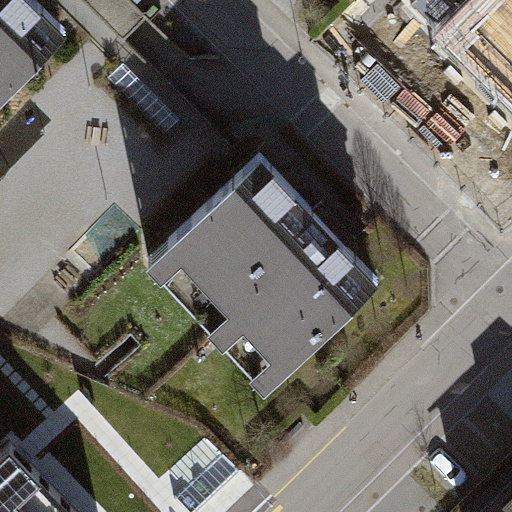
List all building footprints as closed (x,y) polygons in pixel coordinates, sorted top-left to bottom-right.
[(0,0),(0,74),(64,11),(53,0),(0,0)] [(511,0),(503,0),(459,43),(511,98),(511,0)] [(59,133),(121,178),(155,131),(93,86),(59,133)] [(133,246),(256,379),(378,267),(254,135),(133,246)] [(0,511),(75,511),(9,442),(0,450),(0,511)] [(511,511),(511,486),(486,511),(511,511)]
